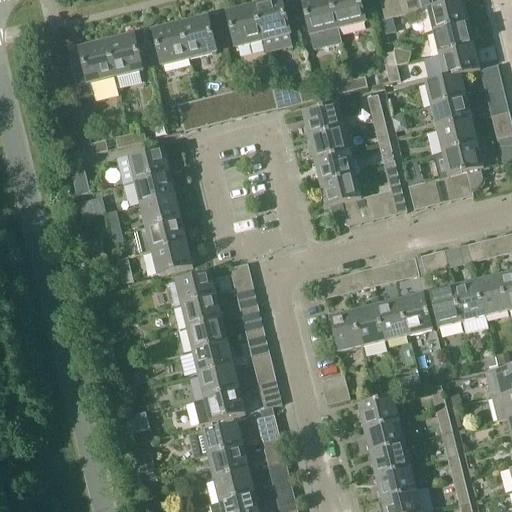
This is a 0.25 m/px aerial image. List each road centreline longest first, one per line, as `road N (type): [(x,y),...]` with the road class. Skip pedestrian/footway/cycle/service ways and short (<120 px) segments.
road 1 (unclassified): [(0,83),(104,511)]
road 2 (residential): [(293,232),(268,132),(205,147),(228,248)]
road 3 (residential): [(328,511),(278,293),(280,274),(300,265)]
road 4 (residential): [(300,265),(511,214)]
